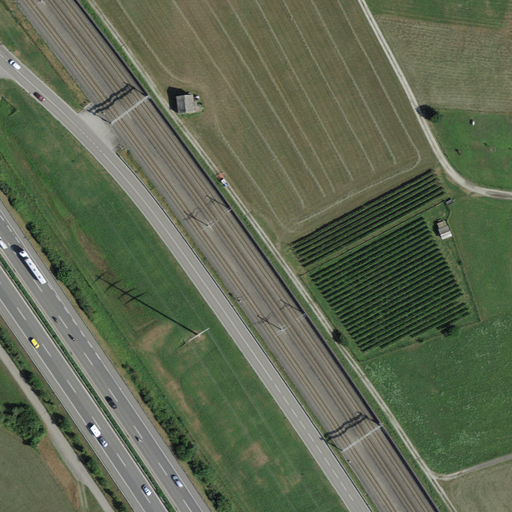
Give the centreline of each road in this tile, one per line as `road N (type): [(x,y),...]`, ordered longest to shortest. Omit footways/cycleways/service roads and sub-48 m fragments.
road 1 (track): [(454,511),(297,282),(86,0)]
road 2 (unclassified): [(360,511),(174,239),(109,160),(0,55)]
road 3 (motorway): [(188,511),(0,233)]
road 4 (motorway): [(0,283),(153,511)]
road 5 (track): [(362,0),(452,173),(484,194),(511,198)]
road 6 (unclassified): [(0,350),(108,511)]
